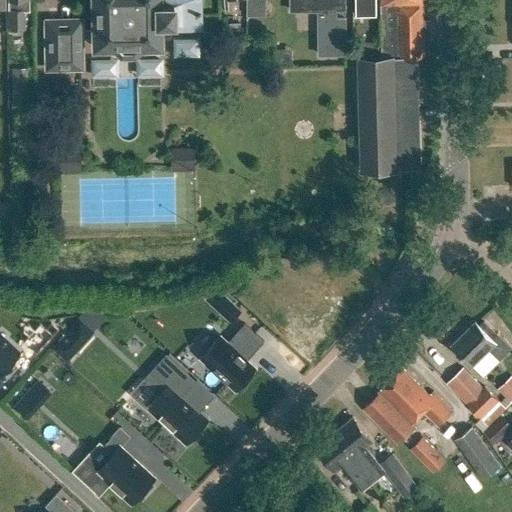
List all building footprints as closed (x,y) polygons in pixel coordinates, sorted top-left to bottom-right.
[(28,11),(28,0),(7,0),(8,6),(9,30),(24,29),(24,11),(28,11)] [(88,0),(89,3),(92,6),(93,26),(89,29),(89,30),(80,31),(80,30),(43,30),(44,66),(80,65),(80,39),(90,39),(93,43),(93,48),(102,48),(105,51),(115,51),(118,47),(131,47),(134,50),(144,50),(147,47),(157,47),(157,41),(160,38),(160,28),(156,25),(156,24),(170,24),(170,30),(200,29),(199,0),(169,0),(170,5),(156,6),(156,4),(159,2),(159,0),(88,0)] [(288,0),(289,12),(316,12),(317,57),(344,57),(344,20),(334,20),(334,12),(343,12),(342,0),(288,0)] [(422,21),(422,6),(381,7),(382,57),(360,58),(363,170),(383,169),(419,169),(416,57),(423,57),(423,39),(430,39),(430,21),(422,21)] [(240,23),(229,24),(230,35),(241,34),(240,23)] [(170,38),(170,54),(196,54),(196,38),(170,38)] [(89,75),(113,75),(113,51),(97,51),(97,57),(89,57),(89,75)] [(159,75),(158,55),(114,58),(115,67),(127,67),(128,76),(159,75)] [(11,68),(12,104),(34,103),(33,68),(11,68)] [(80,171),(79,147),(56,148),(57,172),(80,171)] [(195,147),(172,147),(172,170),(195,170),(195,147)] [(225,294),(213,306),(231,323),(242,311),(225,294)] [(511,348),(497,334),(484,320),(479,325),(475,321),(451,345),(473,367),(490,350),(499,360),(511,348)] [(218,339),(201,357),(236,390),(253,371),(256,368),(247,360),(264,342),(245,324),(228,342),(221,336),(218,339)] [(80,326),(58,348),(72,361),(93,339),(80,326)] [(0,335),(0,371),(18,352),(0,335)] [(209,420),(184,397),(197,383),(167,355),(146,378),(161,392),(147,407),(187,444),(209,420)] [(446,383),(481,418),(475,424),(482,431),(506,408),(484,385),(482,387),(463,367),(446,383)] [(364,407),(399,442),(415,427),(411,423),(424,410),(438,424),(452,410),(433,392),(430,396),(402,368),(379,391),(380,392),(364,407)] [(12,404),(24,417),(47,394),(34,382),(12,404)] [(511,384),(503,394),(511,402),(511,401),(511,384)] [(366,446),(372,441),(353,418),(335,432),(374,480),(386,470),(366,446)] [(112,454),(97,470),(133,502),(139,495),(143,498),(155,485),(151,482),(154,478),(120,447),(130,436),(120,427),(103,446),(112,454)] [(472,427),(455,439),(484,478),(500,466),(472,427)] [(335,432),(317,447),(336,470),(343,465),(363,489),(374,480),(335,432)] [(410,449),(434,473),(447,460),(423,436),(410,449)] [(393,452),(381,460),(405,496),(418,487),(393,452)] [(50,511),(74,511),(54,493),(44,505),(51,511),(50,511)] [(378,511),(370,501),(356,511),(378,511)]
